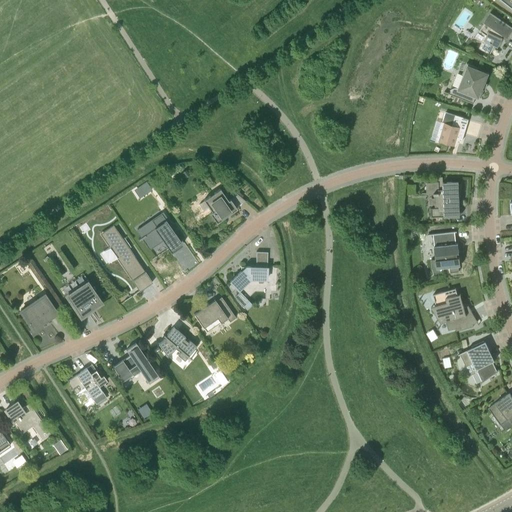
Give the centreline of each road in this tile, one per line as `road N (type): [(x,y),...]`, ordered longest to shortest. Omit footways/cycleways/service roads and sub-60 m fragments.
road 1 (residential): [(0,381),(134,318),(250,228),(343,177),(411,163),(495,166)]
road 2 (residential): [(511,321),(496,273),(495,166)]
road 3 (track): [(100,0),(181,122)]
